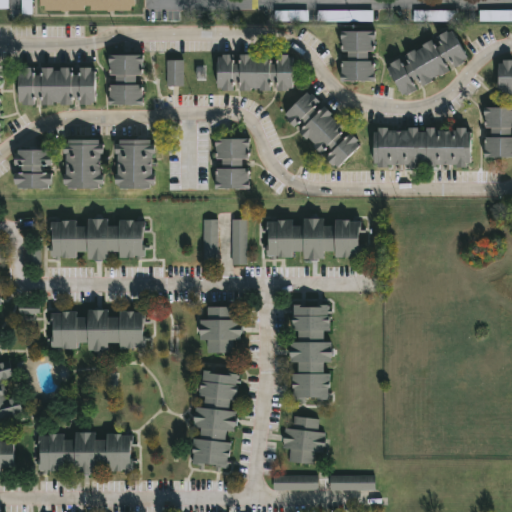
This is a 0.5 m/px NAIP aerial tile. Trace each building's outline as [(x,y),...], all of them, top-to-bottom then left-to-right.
[(135,0),(135,7),(131,7),(131,11),(90,11),(90,6),(84,6),(84,10),(43,11),(43,7),(39,7),(39,0),(135,0)] [(375,40),(375,51),(369,52),(369,61),(376,61),(376,81),(342,82),(342,61),(349,61),(349,52),(343,52),(342,31),(377,30),(377,40),(375,40)] [(455,31),(470,58),(465,60),(467,62),(458,67),(454,59),(447,63),(453,72),(443,77),(441,75),(433,79),(434,81),(426,86),(421,78),(415,82),(419,90),(410,96),(408,94),(404,96),(389,68),(393,66),(391,64),(401,58),(406,66),(412,63),(407,55),(417,49),(418,52),(426,48),(424,45),(435,39),(439,47),(444,45),(440,37),(449,31),(451,33),(455,31)] [(143,62),(143,75),(137,75),(137,84),(143,84),(143,106),(109,105),(110,85),(117,85),(117,76),(110,75),(110,54),(144,55),(143,62)] [(290,54),(290,57),(294,57),(294,89),(290,89),(290,91),(279,91),(279,82),(272,82),(272,91),(261,91),(261,89),(252,88),(252,91),(242,91),(242,83),(234,83),(234,91),(224,91),(224,89),(218,89),(219,57),(223,57),(223,54),(235,54),(235,64),(240,64),(240,55),(252,55),(252,57),(261,57),(261,55),(272,55),(272,64),(278,64),(278,54),(290,54)] [(511,95),(506,95),(506,91),(501,91),(501,63),(506,63),(506,59),(511,59),(511,95)] [(173,86),(167,86),(167,60),(184,60),(184,86),(173,86)] [(93,68),(93,71),(97,71),(97,102),(93,102),(93,106),(81,106),(81,97),(74,97),(74,106),(62,106),(62,102),(55,102),(55,105),(42,105),(42,98),(35,98),(36,106),(23,106),(23,102),(20,102),(20,71),(23,71),(23,68),(36,67),(36,75),(42,75),(42,68),(55,68),(55,71),(62,71),(62,68),(74,68),(74,75),(81,75),(81,68),(93,68)] [(309,92),(312,96),(314,94),(322,102),(315,109),(320,114),(328,107),(334,114),(332,116),(339,122),(341,120),(349,129),(342,136),(346,140),(354,133),(361,141),(359,143),(362,146),(340,168),(337,164),(335,166),(328,159),(334,153),(329,148),(322,155),(314,147),(317,145),(310,138),(308,140),(301,133),(307,126),(302,121),(295,128),(287,120),(290,118),(287,115),(309,92)] [(511,108),(511,159),(487,159),(488,137),(493,137),(493,128),(487,128),(487,108),(511,108)] [(434,127),(434,131),(454,131),(454,128),(465,128),(465,132),(469,132),(469,163),(464,163),(464,168),(455,168),(455,166),(434,165),(434,169),(425,169),(425,165),(417,165),(417,168),(406,168),(406,166),(390,165),(390,169),(376,169),(376,164),(372,164),(372,132),(375,133),(375,128),(386,128),(386,131),(406,131),(406,128),(416,128),(416,132),(425,132),(425,127),(434,127)] [(251,139),(251,159),(244,159),(244,168),(251,168),(252,189),(217,189),(217,168),(224,168),(224,159),(218,159),(217,138),(251,139)] [(105,144),(105,154),(102,154),(102,174),(105,174),(105,185),(101,185),(101,189),(70,189),(70,184),(65,184),(66,174),(68,174),(68,154),(65,154),(65,144),(69,144),(69,140),(101,141),(101,144),(105,144)] [(152,140),(152,145),(156,145),(156,154),(154,154),(153,175),(157,175),(157,184),(153,184),(153,190),(121,190),(121,184),(116,184),(116,174),(119,174),(119,154),(117,154),(117,144),(121,144),(121,140),(152,140)] [(49,150),(49,153),(52,153),(52,166),(46,166),(46,173),(52,173),(52,184),(49,184),(49,189),(19,189),(19,185),(15,185),(16,173),(22,173),(23,166),(15,166),(16,154),(18,154),(19,150),(49,150)] [(110,219),(110,227),(120,227),(120,220),(146,223),(146,227),(151,228),(151,233),(145,233),(145,244),(151,245),(150,249),(147,249),(147,257),(143,256),(143,260),(137,260),(137,256),(135,256),(135,259),(121,259),(121,253),(109,253),(109,260),(103,260),(103,261),(89,260),(89,252),(77,252),(77,259),(52,257),(54,234),(47,234),(47,227),(52,228),(52,222),(78,221),(78,227),(89,227),(89,219),(110,219)] [(326,219),(326,227),(337,227),(338,220),(364,222),(364,228),(366,228),(366,233),(362,233),(362,244),(367,245),(367,250),(364,250),(364,257),(359,257),(359,260),(337,258),(337,252),(326,252),(326,260),(312,261),(312,260),(306,259),(306,252),(295,252),(294,258),(269,257),(269,246),(271,246),(271,234),(263,233),(263,228),(268,228),(268,222),(294,221),(294,227),(306,227),(306,219),(326,219)] [(330,306),(330,309),(333,309),(333,313),(330,312),(330,317),(332,317),(331,333),(325,332),(325,343),(333,343),(333,364),(326,364),(325,375),(331,375),(332,389),(330,389),(330,391),(333,391),(333,396),(330,396),(330,401),(327,403),(319,404),(319,400),(307,399),(307,404),(302,404),(302,401),(296,401),(296,390),(295,390),(295,384),(294,384),(294,375),(300,375),(301,364),(293,364),(293,358),(292,358),(293,343),(300,343),(300,332),(294,332),(296,309),(294,309),(294,306),(305,306),(305,308),(322,309),(322,305),(330,306)] [(234,308),(234,321),(243,321),(243,342),(235,342),(235,354),(209,354),(209,342),(202,342),(202,321),(209,321),(209,308),(234,308)] [(111,311),(111,318),(121,319),(121,312),(147,314),(147,319),(152,320),(152,325),(146,325),(146,336),(151,337),(151,341),(148,341),(148,348),(144,348),(144,352),(138,352),(138,347),(136,347),(136,350),(122,350),(122,344),(110,344),(110,351),(104,351),(104,353),(90,352),(90,344),(78,344),(78,351),(53,349),(55,325),(48,325),(48,319),(53,319),(53,314),(79,313),(79,318),(90,319),(90,310),(111,311)] [(6,398),(7,400),(18,396),(23,413),(0,419),(0,362),(9,360),(15,377),(2,381),(6,398)] [(203,371),(216,372),(216,374),(230,376),(230,374),(239,375),(238,385),(240,386),(238,402),(232,401),(230,412),(238,413),(237,428),(236,427),(236,432),(229,431),(227,442),(233,443),(231,460),(230,460),(229,467),(222,466),(221,471),(217,470),(217,463),(205,461),(204,469),(200,468),(200,464),(195,463),(196,454),(194,454),(196,440),(202,440),(203,429),(195,428),(196,412),(197,412),(198,407),(205,408),(206,398),(201,397),(202,383),(199,382),(200,374),(203,374),(203,371)] [(320,419),(319,432),(327,433),(325,454),(316,453),(315,465),(290,462),(291,449),(284,448),(284,443),(283,443),(286,428),(293,429),(295,416),(320,419)] [(91,432),(91,434),(97,434),(97,441),(108,442),(109,435),(134,437),(134,441),(138,441),(137,446),(133,447),(132,460),(139,461),(139,466),(135,466),(135,472),(130,472),(130,474),(109,473),(109,467),(97,467),(97,475),(91,475),(91,478),(84,477),(84,475),(77,475),(77,467),(66,467),(65,474),(50,473),(50,476),(44,476),(45,472),(40,472),(40,463),(36,463),(36,459),(40,459),(40,448),(35,448),(36,443),(40,443),(40,437),(66,436),(66,442),(77,442),(77,433),(91,432)] [(0,435),(2,435),(2,442),(15,443),(14,469),(2,469),(2,476),(0,476),(0,435)] [(319,491),(319,477),(273,477),(273,491),(319,491)] [(375,492),(375,477),(330,477),(330,492),(375,492)]
